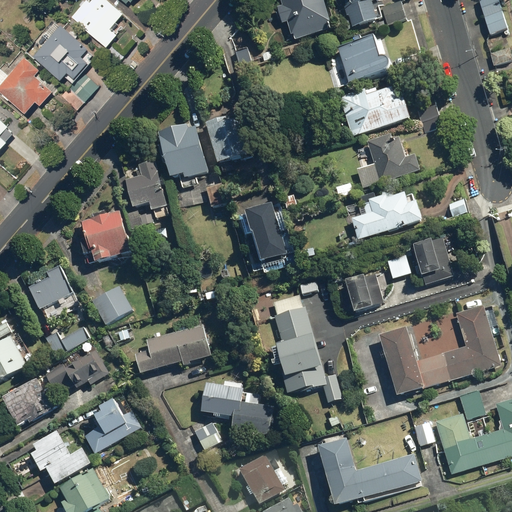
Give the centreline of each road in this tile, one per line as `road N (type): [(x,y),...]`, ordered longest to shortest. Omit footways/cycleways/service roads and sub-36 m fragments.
road 1 (residential): [(0,248),(213,0)]
road 2 (residential): [(495,183),(440,0)]
road 3 (unknown): [(334,332),(495,273)]
